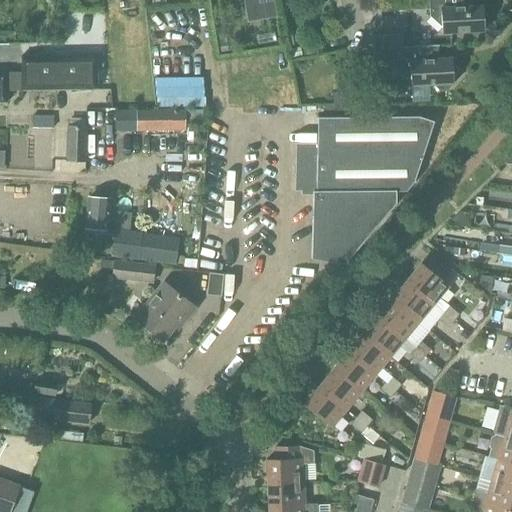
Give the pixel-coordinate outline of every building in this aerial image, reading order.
[(242,0),(246,23),(272,18),(269,0),(242,0)] [(378,0),(379,13),(408,12),(407,0),(378,0)] [(471,0),(430,0),(431,16),(443,26),(444,33),(486,30),(485,24),(492,17),(485,10),(484,5),(472,5),(471,0)] [(410,86),(413,86),(435,84),(442,91),(449,84),(455,83),(455,77),(462,70),(454,63),(454,58),(441,58),(440,44),(410,46),(382,48),(382,63),(388,63),(410,83),(410,86)] [(95,58),(21,58),(22,91),(95,90),(95,58)] [(0,73),(0,104),(8,104),(8,73),(0,73)] [(184,131),(183,123),(183,110),(115,110),(115,131),(184,131)] [(295,144),(293,192),(311,192),(311,209),(310,259),(343,265),(391,209),(396,204),(395,192),(405,192),(414,182),(434,122),(420,116),(367,118),(317,118),(316,144),(295,144)] [(32,117),(32,130),(53,130),(53,117),(32,117)] [(66,128),(65,161),(84,162),(85,127),(66,128)] [(86,229),(85,239),(100,240),(99,250),(112,251),(113,236),(106,235),(109,200),(87,199),(85,229),(86,229)] [(175,264),(178,237),(108,230),(107,234),(116,235),(113,258),(175,264)] [(114,262),(112,278),(151,282),(153,267),(114,262)] [(421,263),(406,281),(434,304),(449,287),(421,263)] [(420,322),(434,304),(406,281),(391,299),(420,322)] [(129,313),(128,314),(163,340),(181,317),(185,319),(194,308),(163,283),(135,318),(129,313)] [(391,299),(376,316),(405,340),(420,322),(391,299)] [(449,306),(443,313),(454,322),(459,315),(449,306)] [(454,322),(443,313),(438,319),(448,328),(454,322)] [(390,357),(405,340),(376,316),(362,334),(390,357)] [(362,334),(347,352),(375,375),(390,357),(362,334)] [(419,341),(414,348),(425,357),(430,350),(419,341)] [(425,357),(414,348),(409,354),(419,363),(425,357)] [(361,393),(375,375),(347,352),(332,370),(361,393)] [(332,370),(318,387),(346,411),(361,393),(332,370)] [(385,383),(395,392),(401,385),(390,376),(385,383)] [(56,384),(35,380),(33,393),(53,397),(56,384)] [(390,398),(395,392),(385,383),(379,389),(390,398)] [(346,411),(318,387),(303,405),(331,428),(346,411)] [(91,403),(29,397),(27,418),(89,425),(91,403)] [(511,408),(499,406),(492,430),(495,435),(511,440),(511,408)] [(356,418),(366,427),(372,420),(361,411),(356,418)] [(426,415),(419,437),(443,444),(450,422),(426,415)] [(361,433),(366,427),(356,418),(350,424),(361,433)] [(511,440),(495,435),(492,437),(489,445),(491,448),(489,457),(497,459),(511,463),(511,440)] [(304,482),(303,465),(314,465),(313,452),(298,447),(274,447),(275,460),(266,460),(267,483),(304,482)] [(413,459),(407,481),(434,489),(440,469),(437,468),(437,466),(413,459)] [(511,463),(497,459),(490,481),(511,487),(511,463)] [(377,487),(383,465),(364,460),(357,482),(377,487)] [(0,511),(13,511),(24,485),(0,476),(0,511)] [(428,511),(434,489),(407,481),(401,503),(428,511)] [(511,510),(511,487),(490,481),(484,503),(511,510)] [(304,482),(267,483),(268,506),(305,505),(304,482)] [(374,500),(373,500),(360,496),(357,505),(371,509),(374,500)] [(401,503),(398,511),(427,511),(428,511),(401,503)] [(511,511),(511,510),(484,503),(481,511),(511,511)]
